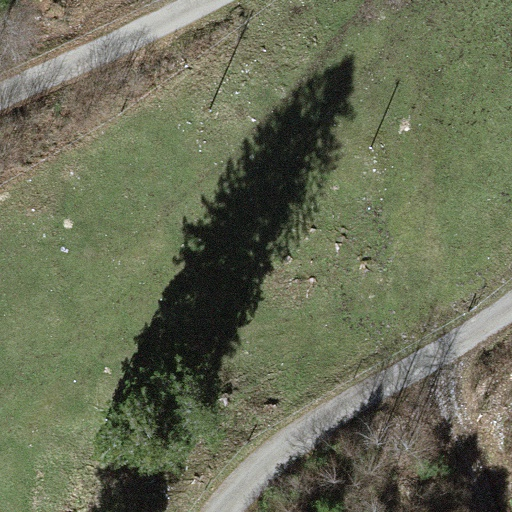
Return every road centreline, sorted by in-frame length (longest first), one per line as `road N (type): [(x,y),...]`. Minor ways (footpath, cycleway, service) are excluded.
road 1 (track): [(511,302),(381,383),(273,469),(234,511)]
road 2 (track): [(223,0),(0,104)]
